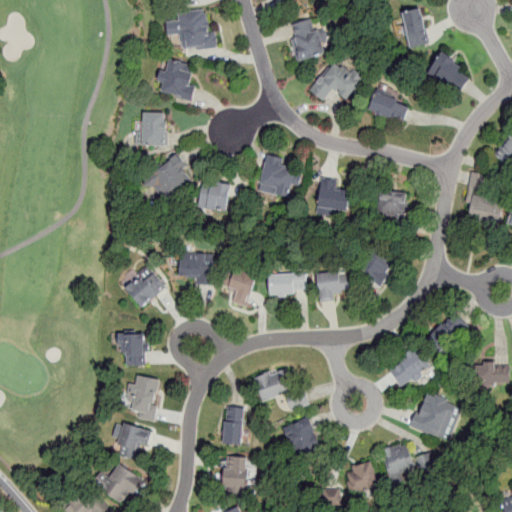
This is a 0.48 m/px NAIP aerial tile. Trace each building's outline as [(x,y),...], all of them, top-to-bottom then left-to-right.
[(423,8),(402,13),(410,48),(431,43),(423,8)] [(210,48),(209,12),(177,13),(178,22),(167,22),(167,37),(179,36),(179,50),(210,48)] [(299,60),(326,55),(318,19),(292,25),(299,60)] [(468,70),(444,51),(429,71),(453,90),(468,70)] [(311,90),(324,101),(333,89),(349,102),(365,82),(336,59),(311,90)] [(157,92),(188,100),(195,70),(165,62),(157,92)] [(402,125),(411,107),(378,91),(369,109),(402,125)] [(169,114),(143,114),(143,146),(169,146),(169,114)] [(511,167),(511,132),(495,154),(511,167)] [(268,153),(259,190),(289,196),(296,170),(278,165),(281,157),(268,153)] [(197,176),(192,168),(183,175),(171,159),(137,183),(154,207),(197,176)] [(206,174),(199,206),(227,212),(233,179),(206,174)] [(351,194),(338,192),(340,181),(322,178),(316,213),(346,218),(351,194)] [(376,217),(404,223),(410,196),(381,190),(376,217)] [(504,199),(472,193),(468,220),(499,225),(504,199)] [(359,269),(381,287),(391,275),(386,271),(390,267),(387,265),(394,258),(377,245),(359,269)] [(213,255),(180,255),(180,277),(199,277),(199,285),(213,285),(213,255)] [(166,286),(145,266),(123,288),(144,308),(166,286)] [(247,308),(256,281),(226,271),(222,284),(236,289),(233,303),(247,308)] [(346,273),(317,275),(319,303),(337,301),(336,292),(347,291),(346,273)] [(270,275),(270,295),(308,295),(308,275),(270,275)] [(447,356),(472,330),(453,312),(428,338),(447,356)] [(119,365),(145,365),(145,335),(119,335),(119,365)] [(402,389),(433,368),(420,348),(389,368),(402,389)] [(476,364),(476,386),(511,386),(511,364),(476,364)] [(286,397),(290,409),(306,404),(295,368),(255,380),(262,404),(286,397)] [(129,385),(122,414),(152,421),(161,382),(138,376),(136,386),(129,385)] [(462,407),(424,395),(413,429),(451,441),(462,407)] [(242,445),(245,411),(228,409),(225,444),(242,445)] [(306,418),(283,427),(297,465),(321,454),(306,418)] [(120,456),(133,460),(139,442),(146,444),(150,431),(125,423),(119,444),(124,446),(120,456)] [(393,480),(436,465),(431,451),(412,458),(407,445),(383,453),(393,480)] [(226,490),(249,490),(249,459),(226,459),(226,490)] [(142,477),(121,461),(97,492),(117,508),(142,477)] [(378,490),(375,465),(347,467),(350,493),(378,490)] [(89,488),(64,507),(67,511),(100,511),(104,509),(89,488)] [(511,511),(511,497),(502,501),(505,511),(511,511)]
